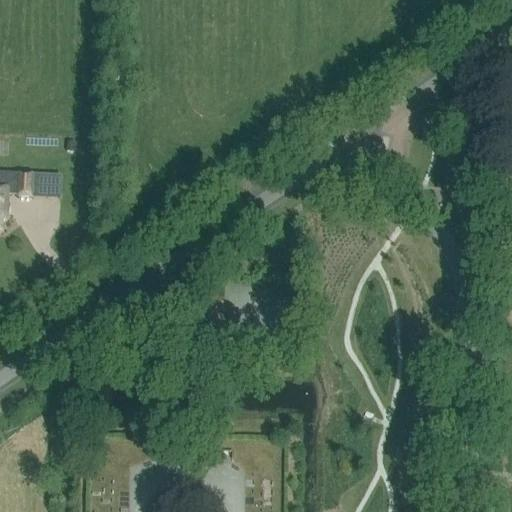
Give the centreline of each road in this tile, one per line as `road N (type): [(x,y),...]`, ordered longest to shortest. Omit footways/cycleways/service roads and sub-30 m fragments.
road 1 (tertiary): [(0,378),(341,146),(382,137)]
road 2 (unclassified): [(470,511),(468,336),(459,286),(440,235),(382,137)]
road 3 (tertiary): [(382,137),(405,103),(511,31)]
